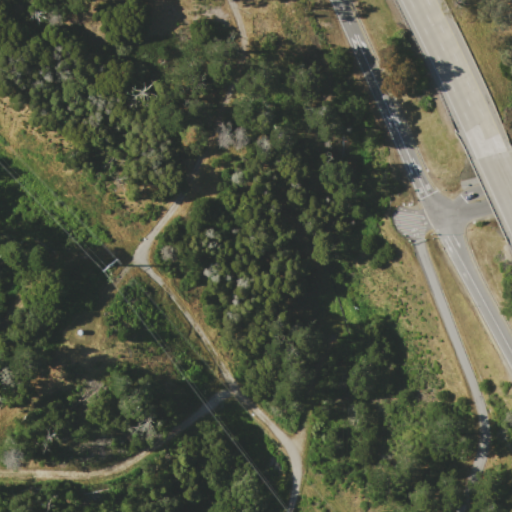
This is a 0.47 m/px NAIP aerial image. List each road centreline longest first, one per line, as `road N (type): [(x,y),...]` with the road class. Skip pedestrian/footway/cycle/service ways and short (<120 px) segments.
road 1 (track): [(228,0),(242,40),(238,68),(181,191),(139,251),(227,381),(287,448),(294,470),(287,511)]
road 2 (motorway): [(354,32),(436,215)]
road 3 (motorway): [(416,0),(489,154)]
road 4 (motorway): [(436,215),(511,355)]
